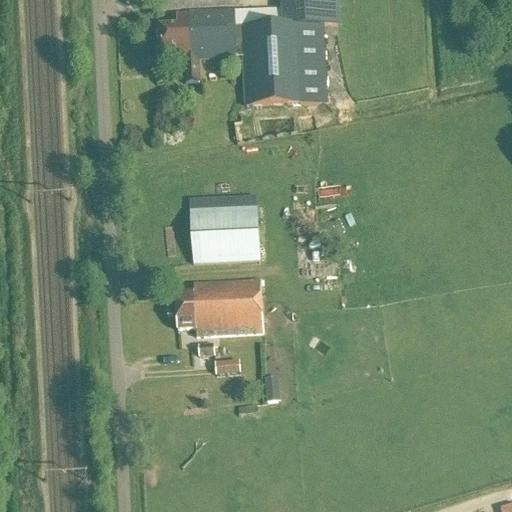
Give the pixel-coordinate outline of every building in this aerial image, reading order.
[(282,0),(283,29),(236,31),(236,16),(177,18),(178,30),(160,30),(161,58),(179,58),(179,61),(185,61),(186,82),(198,82),(197,61),(243,60),(245,110),(306,108),(328,106),(325,29),(341,28),(339,0),(282,0)] [(258,211),(191,215),(193,269),(260,266),(258,211)] [(197,344),(214,343),(214,342),(265,338),(261,283),(194,288),(194,296),(176,298),(179,336),(197,335),(197,344)] [(215,361),(214,349),(200,350),(201,362),(215,361)] [(215,367),(216,380),(241,378),(240,365),(215,367)] [(278,383),(266,384),(268,407),(280,406),(278,383)]
